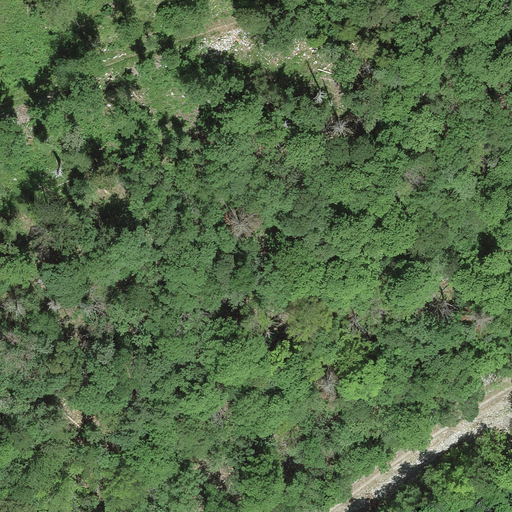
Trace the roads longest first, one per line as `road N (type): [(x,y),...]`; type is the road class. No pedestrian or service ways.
road 1 (track): [(282,0),(0,102)]
road 2 (track): [(511,386),(326,511)]
